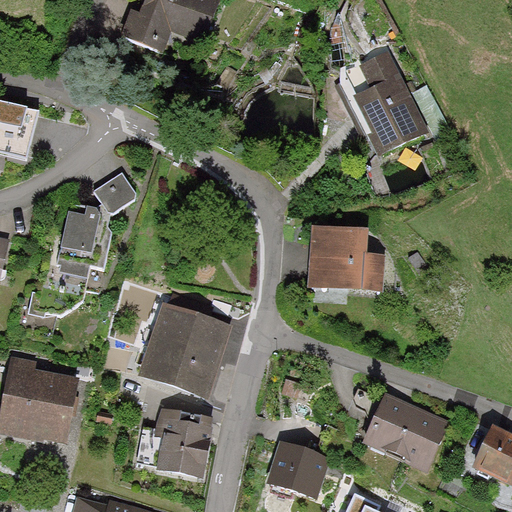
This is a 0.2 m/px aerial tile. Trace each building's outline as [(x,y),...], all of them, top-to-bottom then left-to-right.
[(126,38),(166,53),(174,34),(205,46),(222,0),(149,0),(144,13),(137,10),(126,38)] [(364,131),(374,150),(426,125),(401,74),(415,68),(402,42),(388,49),(377,28),(369,32),(357,7),(335,18),(366,81),(352,88),(371,128),(364,131)] [(0,155),(27,162),(38,115),(0,105),(0,155)] [(121,176),(93,194),(101,205),(105,213),(113,215),(134,203),(135,198),(121,176)] [(56,253),(90,261),(88,268),(102,271),(110,236),(105,229),(108,218),(105,213),(101,205),(67,199),(58,246),(56,253)] [(311,232),(306,293),(381,297),(382,263),(365,257),(365,232),(311,232)] [(0,282),(9,241),(0,238),(0,282)] [(56,253),(58,246),(48,244),(36,296),(31,295),(27,311),(62,319),(84,306),(86,296),(95,298),(102,271),(88,268),(90,261),(56,253)] [(161,296),(133,374),(200,398),(225,329),(173,310),(176,301),(161,296)] [(0,384),(0,429),(62,438),(65,416),(72,417),(75,397),(69,396),(72,373),(33,368),(34,360),(4,356),(0,384)] [(361,441),(427,474),(451,427),(384,394),(361,441)] [(180,477),(203,481),(205,469),(210,442),(214,420),(202,418),(181,415),(161,412),(156,426),(155,433),(140,431),(134,468),(158,472),(158,473),(180,477)] [(94,422),(109,424),(110,417),(95,415),(94,422)] [(472,469),(511,488),(511,437),(492,428),(472,469)] [(266,478),(315,493),(320,478),(341,485),(346,469),(325,462),(328,454),(278,439),(266,478)] [(135,511),(76,496),(71,511),(135,511)]
